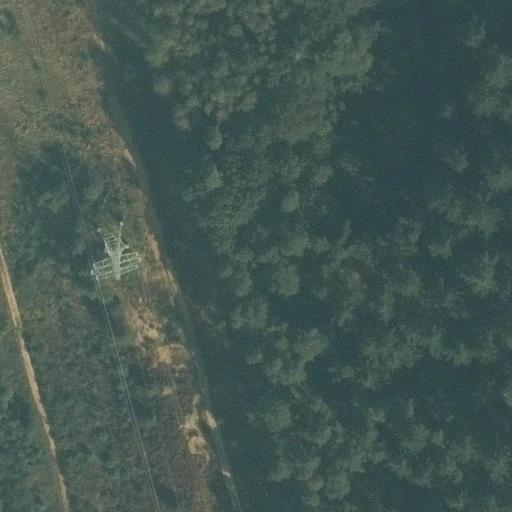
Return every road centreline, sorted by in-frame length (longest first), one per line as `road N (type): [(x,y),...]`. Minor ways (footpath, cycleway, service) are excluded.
road 1 (track): [(242,511),(106,0)]
road 2 (track): [(0,259),(67,511)]
